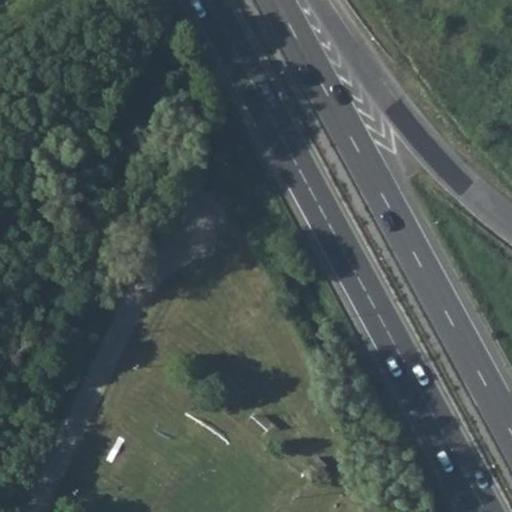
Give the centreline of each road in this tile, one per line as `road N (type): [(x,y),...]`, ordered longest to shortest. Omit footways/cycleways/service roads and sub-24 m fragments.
road 1 (trunk): [(207,0),(485,511)]
road 2 (trunk): [(511,432),(278,0)]
road 3 (trunk): [(511,227),(433,158),(321,0)]
